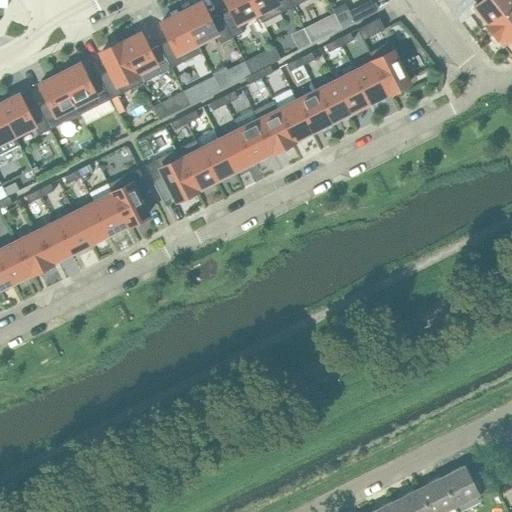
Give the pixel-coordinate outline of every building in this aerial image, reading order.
[(262,22),(251,0),(226,0),(231,9),(220,14),(232,37),(243,32),(238,23),(257,14),(261,22),(262,22)] [(251,0),(262,22),(293,7),(289,0),(251,0)] [(370,0),(349,11),(354,22),(376,11),(371,0),(370,0)] [(511,0),(481,0),(473,6),(488,25),(511,6),(511,0)] [(232,37),(220,14),(210,20),(200,2),(181,12),(197,44),(216,34),(221,43),(232,37)] [(511,6),(488,25),(503,44),(511,37),(511,6)] [(159,45),(171,68),(182,62),(178,54),(197,44),(181,12),(161,22),(170,40),(159,45)] [(363,40),(385,28),(379,18),(357,29),(363,40)] [(338,39),(341,46),(354,39),(350,32),(338,39)] [(171,68),(159,45),(149,50),(140,33),(120,43),(140,83),(171,68)] [(341,46),(338,39),(325,45),(329,52),(341,46)] [(389,42),(369,52),(389,93),(409,83),(389,42)] [(140,83),(120,43),(100,52),(109,70),(99,76),(110,99),(140,83)] [(299,58),(302,65),(315,58),(311,51),(299,58)] [(370,102),(389,93),(369,52),(368,52),(372,61),(354,70),(370,102)] [(302,65),(299,58),(286,64),(290,71),(302,65)] [(88,81),(79,63),(59,73),(80,114),(110,99),(99,76),(88,81)] [(270,64),(257,71),(261,78),(273,72),(270,64)] [(222,87),(234,81),(228,70),(216,75),(222,87)] [(351,112),(370,102),(354,70),(334,80),(351,112)] [(261,78),(257,71),(245,77),(248,84),(261,78)] [(80,114),(59,73),(40,83),(48,101),(38,106),(49,129),(60,124),(56,115),(75,106),(79,114),(80,114)] [(331,122),(351,112),(334,80),(315,90),(331,122)] [(169,97),(176,112),(204,99),(197,84),(169,97)] [(238,98),(234,90),(222,97),(225,104),(238,98)] [(312,132),(331,122),(315,90),(296,100),(312,132)] [(0,102),(0,106),(15,136),(34,126),(38,135),(49,129),(38,106),(27,112),(18,94),(0,102)] [(225,104),(222,97),(209,103),(213,110),(225,104)] [(293,141),(312,132),(296,100),(276,109),(293,141)] [(276,109),(272,101),(253,110),(257,119),(273,151),(293,141),(276,109)] [(0,153),(19,144),(15,136),(0,106),(0,153)] [(196,110),(183,116),(187,123),(199,117),(196,110)] [(187,123),(183,116),(171,122),(174,130),(187,123)] [(254,161),(273,151),(257,119),(238,129),(254,161)] [(235,171),(254,161),(238,129),(219,138),(235,171)] [(215,180),(235,171),(219,138),(199,148),(215,180)] [(196,190),(215,180),(199,148),(195,140),(176,149),(196,190)] [(176,200),(196,190),(176,149),(174,150),(178,159),(160,168),(156,159),(145,165),(156,188),(167,182),(176,200)] [(93,170),(89,163),(77,170),(80,177),(93,170)] [(132,182),(112,192),(128,224),(148,214),(139,196),(150,191),(139,168),(127,173),(132,182)] [(80,177),(77,170),(64,176),(68,183),(80,177)] [(38,189),(42,196),(54,190),(51,183),(38,189)] [(42,196),(38,189),(26,195),(29,203),(42,196)] [(109,234),(128,224),(112,192),(93,202),(109,234)] [(0,200),(0,209),(13,203),(9,196),(0,200)] [(90,244),(109,234),(93,202),(74,211),(90,244)] [(71,253),(90,244),(74,211),(54,221),(71,253)] [(51,263),(71,253),(54,221),(35,231),(51,263)] [(16,241),(32,273),(51,263),(35,231),(16,241)] [(0,257),(13,283),(32,273),(16,241),(0,248),(0,257)] [(0,288),(13,283),(0,257),(0,288)] [(453,507),(461,503),(479,494),(464,466),(439,478),(453,507)] [(428,511),(443,511),(453,507),(439,478),(417,489),(428,511)] [(428,511),(417,489),(394,501),(399,511),(428,511)] [(399,511),(394,501),(371,511),(399,511)]
